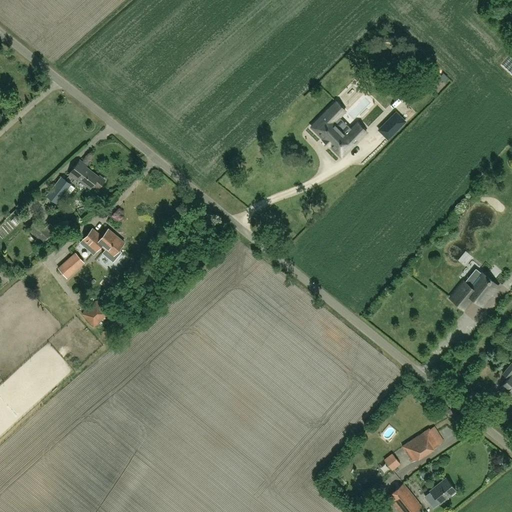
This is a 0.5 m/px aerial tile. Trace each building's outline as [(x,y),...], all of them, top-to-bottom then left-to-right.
[(321,124),(314,131),(321,138),(319,140),(325,145),(326,144),(334,151),(338,147),(343,152),(362,132),(354,123),(345,132),(347,133),(344,136),(328,121),(331,118),(333,119),(341,111),(333,102),(316,119),(321,124)] [(394,114),(387,121),(396,130),(404,123),(394,114)] [(395,132),(388,139),(392,143),(399,136),(395,132)] [(80,160),(69,174),(76,179),(77,178),(90,188),(93,184),(97,187),(99,187),(104,181),(104,179),(101,176),(99,176),(86,166),(87,165),(80,160)] [(56,203),(71,184),(62,176),(46,195),(56,203)] [(46,227),(37,218),(27,228),(43,243),(56,228),(51,222),(46,227)] [(92,229),(79,243),(92,255),(101,245),(106,249),(102,253),(103,253),(113,261),(120,252),(121,252),(118,249),(124,242),(108,229),(101,237),(92,229)] [(67,278),(83,263),(75,254),(59,268),(67,278)] [(450,298),(464,310),(473,299),(482,306),(489,298),(489,297),(491,295),(499,286),(482,273),(470,287),(463,281),(450,298)] [(83,314),(94,326),(107,314),(96,302),(94,304),(96,306),(87,314),(85,312),(83,314)] [(500,388),(506,393),(507,392),(511,395),(511,374),(511,373),(511,363),(503,374),(508,378),(500,388)] [(418,458),(407,442),(401,446),(411,462),(418,458)] [(392,470),(400,464),(392,454),(384,460),(392,470)] [(440,503),(456,490),(446,478),(430,491),(440,503)] [(399,511),(414,511),(421,506),(403,483),(387,496),(399,511)]
